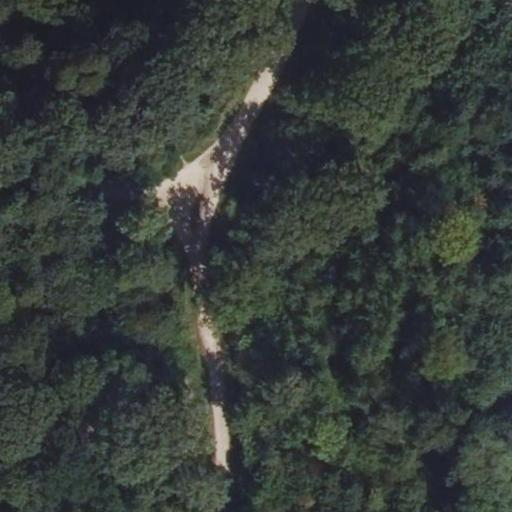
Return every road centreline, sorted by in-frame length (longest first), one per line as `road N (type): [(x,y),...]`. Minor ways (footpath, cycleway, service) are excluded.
road 1 (track): [(208,507),(220,461),(204,254),(215,159)]
road 2 (track): [(172,0),(137,47),(105,67),(67,75),(0,43)]
road 3 (track): [(171,179),(125,0)]
road 4 (track): [(215,159),(287,41),(302,0)]
road 5 (track): [(0,157),(101,178),(171,179)]
